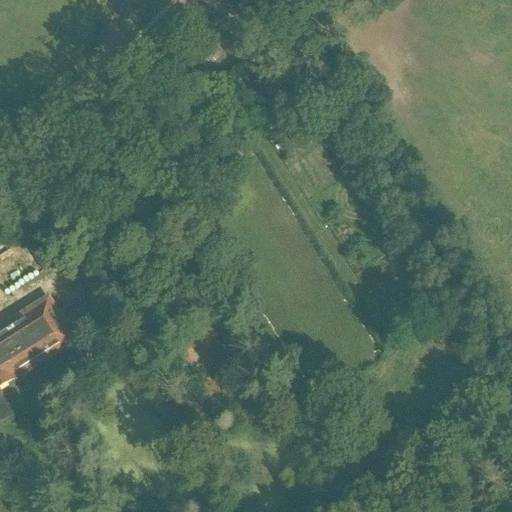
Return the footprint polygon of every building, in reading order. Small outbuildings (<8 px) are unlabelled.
[(42,271),(61,260),(43,230),(24,242),(42,271)] [(79,278),(97,267),(86,248),(68,259),(79,278)] [(88,314),(96,309),(87,293),(79,298),(88,314)] [(56,313),(47,300),(0,329),(0,387),(73,341),(71,338),(85,329),(70,304),(56,313)] [(0,425),(14,417),(1,396),(0,396),(0,425)]
